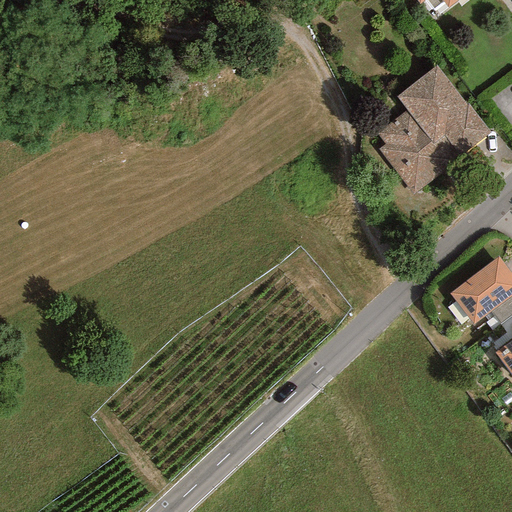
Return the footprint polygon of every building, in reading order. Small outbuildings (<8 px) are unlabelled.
[(458,0),(415,0),(420,5),(426,0),(440,0),(447,8),(458,0)] [(490,133),(436,65),(395,97),(406,110),(376,134),(384,144),(377,149),(412,193),(490,133)] [(511,294),(511,275),(498,257),(449,293),(472,324),(490,311),(511,294)] [(511,294),(490,311),(500,325),(511,316),(511,294)] [(511,339),(511,316),(500,325),(505,333),(491,343),(496,351),(511,339)] [(511,339),(496,351),(494,353),(511,377),(511,339)]
